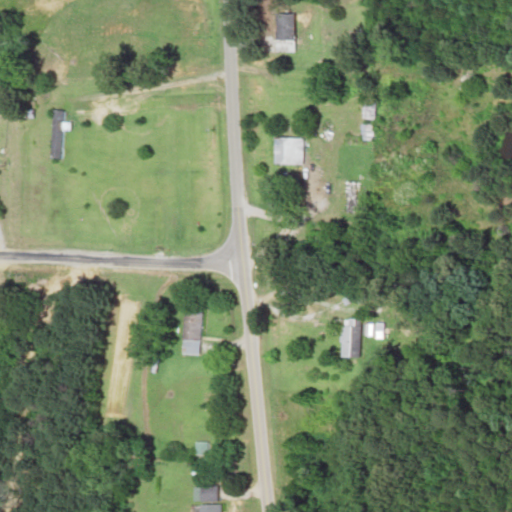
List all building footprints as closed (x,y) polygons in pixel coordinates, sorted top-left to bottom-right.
[(302,13),(285,13),(285,51),(302,51),(302,13)] [(382,119),(384,101),(372,100),(370,118),(382,119)] [(70,110),(58,110),(58,157),(70,157),(70,110)] [(309,137),(280,137),(280,164),(309,164),(309,137)] [(177,196),(177,177),(143,177),(143,196),(177,196)] [(360,181),(350,181),(350,213),(360,213),(360,181)] [(205,355),(205,311),(188,311),(187,354),(205,355)] [(350,318),(350,358),(370,358),(370,318),(350,318)] [(227,487),(201,487),(201,502),(227,502),(227,487)]
